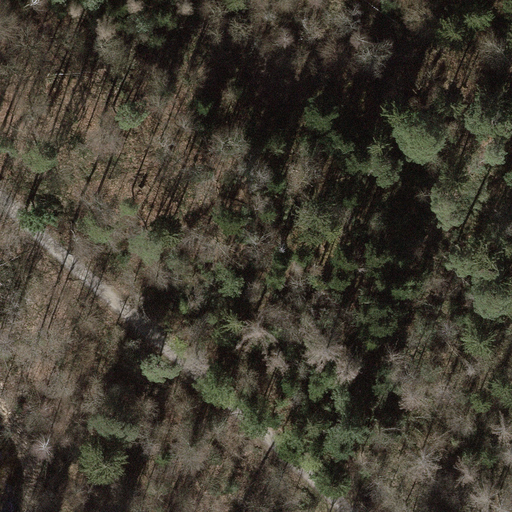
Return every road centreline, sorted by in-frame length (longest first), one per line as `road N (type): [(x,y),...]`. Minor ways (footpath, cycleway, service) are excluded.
road 1 (track): [(339,511),(0,197)]
road 2 (track): [(349,511),(363,367),(448,174),(511,112)]
